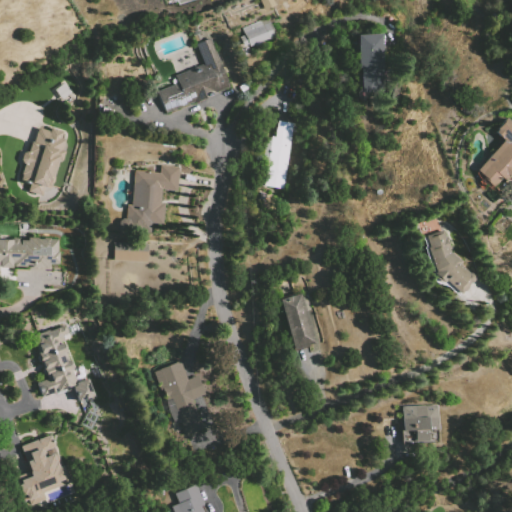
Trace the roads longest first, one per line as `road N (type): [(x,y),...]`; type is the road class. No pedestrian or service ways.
road 1 (residential): [(301,511),(230,339),(218,289),(222,145)]
road 2 (residential): [(486,296),(491,313),(468,344),(327,410),(269,427)]
